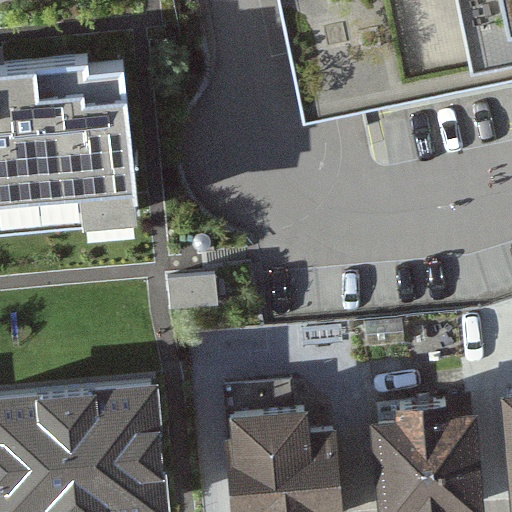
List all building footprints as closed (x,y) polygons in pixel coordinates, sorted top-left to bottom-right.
[(511,0),(280,0),(292,53),(300,93),(511,48),(511,0)] [(123,44),(0,59),(0,218),(142,202),(123,44)] [(156,355),(0,371),(0,511),(67,511),(171,501),(156,355)] [(511,372),(503,373),(511,479),(511,372)] [(472,388),(379,396),(388,511),(395,511),(482,505),(472,388)] [(321,389),(233,392),(237,511),(335,511),(346,511),(342,414),(322,415),(321,389)]
